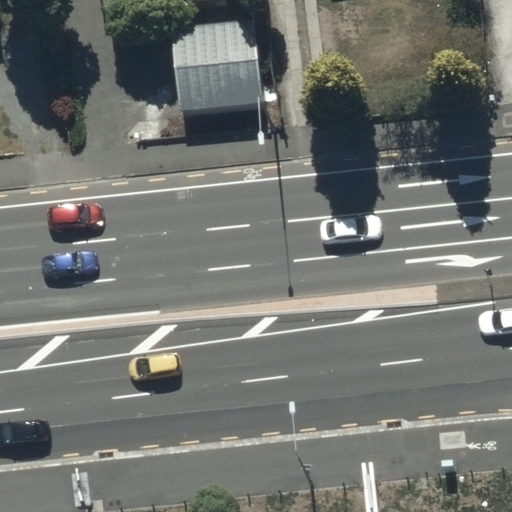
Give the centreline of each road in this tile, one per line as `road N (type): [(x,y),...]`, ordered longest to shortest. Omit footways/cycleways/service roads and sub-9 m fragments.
road 1 (primary): [(511,343),(351,371),(0,403)]
road 2 (primary): [(0,249),(511,194)]
